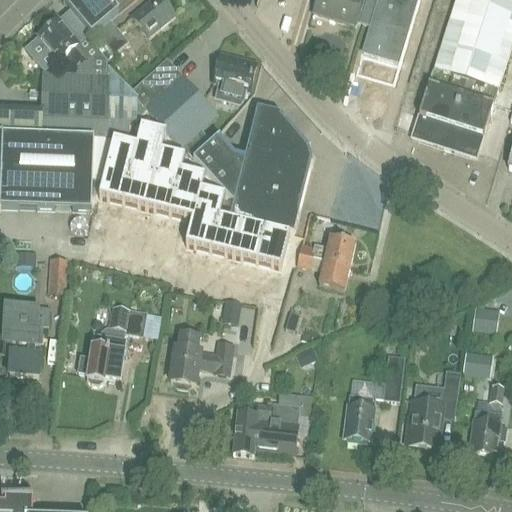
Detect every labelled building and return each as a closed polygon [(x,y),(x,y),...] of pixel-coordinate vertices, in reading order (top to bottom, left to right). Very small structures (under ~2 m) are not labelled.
[(67,0),(63,4),(91,38),(119,15),(110,5),(116,0),(67,0)] [(175,20),(158,0),(155,0),(131,20),(148,41),(175,20)] [(364,0),(362,0),(317,0),(312,17),(355,30),(357,23),(361,24),(368,2),(368,0),(364,0)] [(357,76),(392,87),(417,0),(368,0),(368,2),(361,24),(362,24),(361,28),(370,30),(371,30),(373,34),(369,37),(357,76)] [(511,0),(456,0),(411,142),(476,162),(493,108),(484,105),(489,90),(498,92),(511,47),(511,0)] [(128,46),(110,24),(96,36),(114,58),(128,46)] [(38,41),(24,53),(44,76),(57,64),(58,65),(67,58),(76,69),(76,81),(43,80),(41,121),(41,138),(93,141),(129,142),(130,125),(135,125),(140,120),(131,109),(137,104),(130,96),(133,94),(107,63),(86,39),(76,47),(57,25),(51,30),(50,29),(42,35),(44,36),(38,41)] [(221,59),(213,87),(220,88),(217,100),(244,107),(247,95),(249,96),(256,68),(221,59)] [(133,94),(130,96),(137,104),(192,165),(193,163),(209,149),(198,136),(217,119),(166,63),(133,94)] [(233,208),(229,223),(290,238),(294,239),(299,216),(296,215),(308,168),(312,169),(312,168),(309,167),(307,155),(310,152),(309,151),(305,154),(279,122),(280,119),(257,113),(245,161),(233,208)] [(191,224),(185,249),(281,273),(290,238),(229,223),(218,220),(224,199),(201,193),(205,178),(181,172),(184,162),(160,155),(165,137),(141,131),(136,150),(114,144),(100,200),(100,201),(191,224)] [(0,212),(0,213),(0,210),(91,214),(93,141),(41,138),(0,136),(0,212)] [(209,149),(193,163),(216,188),(233,208),(245,161),(234,158),(218,141),(210,148),(209,149)] [(313,252),(311,262),(313,262),(325,265),(350,271),(355,246),(342,243),(343,239),(332,236),(331,241),(330,241),(328,251),(314,248),(313,252)] [(302,249),(299,259),(311,262),(313,252),(302,249)] [(299,259),(297,270),(310,273),(313,262),(311,262),(299,259)] [(313,262),(310,273),(322,276),(319,289),(345,295),(350,271),(325,265),(313,262)] [(63,299),(65,265),(51,264),(49,298),(63,299)] [(480,324),(508,323),(508,302),(480,303),(480,324)] [(308,322),(310,306),(299,305),(297,321),(308,322)] [(43,339),(40,339),(41,329),(47,330),(48,314),(5,311),(4,327),(12,328),(9,380),(38,381),(40,346),(41,346),(43,339)] [(90,363),(80,362),(78,378),(87,379),(86,384),(91,389),(99,391),(104,387),(105,387),(105,384),(120,386),(124,358),(126,345),(123,345),(124,338),(142,341),(146,319),(113,313),(109,332),(120,334),(118,344),(94,340),(92,353),(92,352),(90,363)] [(181,339),(179,352),(175,352),(170,386),(175,386),(174,389),(176,392),(187,393),(190,392),(190,388),(195,390),(198,373),(215,375),(214,378),(228,380),(232,351),(219,349),(217,361),(200,359),(200,356),(197,355),(199,342),(181,339)] [(490,380),(492,361),(466,358),(463,377),(490,380)] [(382,405),(399,407),(404,362),(387,361),(382,405)] [(414,404),(407,450),(436,454),(442,417),(455,419),(460,378),(446,376),(441,408),(414,404)] [(503,392),(491,390),(489,406),(501,408),(503,392)] [(374,414),(373,414),(374,404),(349,401),(344,442),(347,443),(347,446),(357,448),(357,444),(370,446),(374,414)] [(267,410),(258,409),(257,419),(237,417),(232,458),(253,460),(254,456),(294,460),(300,411),(267,407),(267,410)] [(483,427),(473,426),(469,458),(473,458),(473,462),(483,463),(483,460),(495,461),(499,429),(498,429),(500,420),(484,418),(483,427)] [(0,511),(31,511),(32,503),(4,501),(4,506),(0,505),(0,511)]
